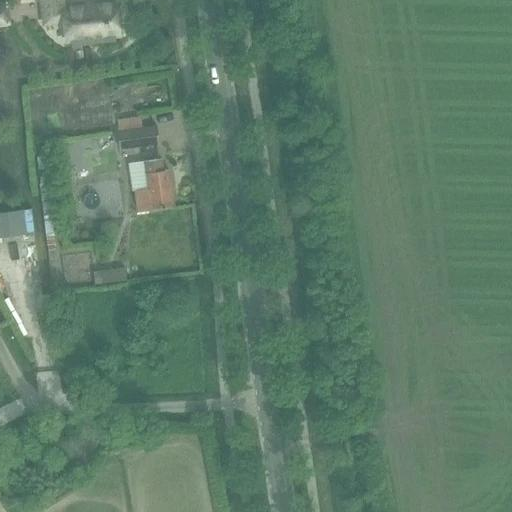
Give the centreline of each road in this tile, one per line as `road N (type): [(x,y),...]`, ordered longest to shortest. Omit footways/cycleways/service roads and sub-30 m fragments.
road 1 (tertiary): [(268,402),(208,0)]
road 2 (unclassified): [(0,348),(43,407),(268,402)]
